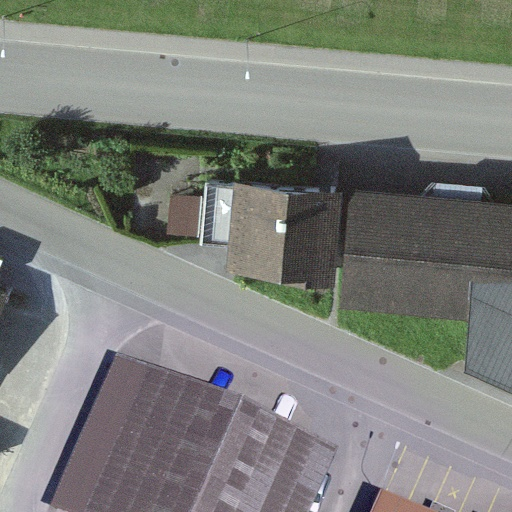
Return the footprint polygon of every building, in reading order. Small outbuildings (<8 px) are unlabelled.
[(328,269),(337,183),(238,172),(237,178),(231,238),(229,253),(278,258),(280,264),(328,269)] [(231,238),(237,178),(209,175),(203,235),(231,238)] [(511,376),(511,193),(351,177),(343,295),(470,310),(469,356),(511,376)] [(0,283),(0,311),(11,288),(0,283)] [(311,511),(336,457),(116,361),(49,511),(311,511)]
